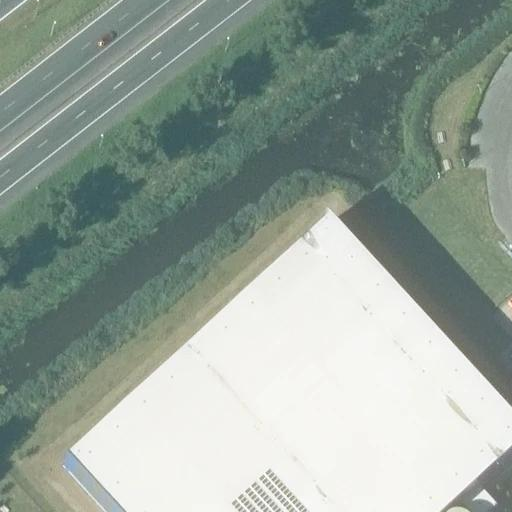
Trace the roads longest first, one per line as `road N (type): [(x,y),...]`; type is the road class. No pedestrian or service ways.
road 1 (motorway): [(0,181),(233,0)]
road 2 (motorway): [(0,116),(150,0)]
road 3 (unclassified): [(511,97),(490,149),(511,222)]
